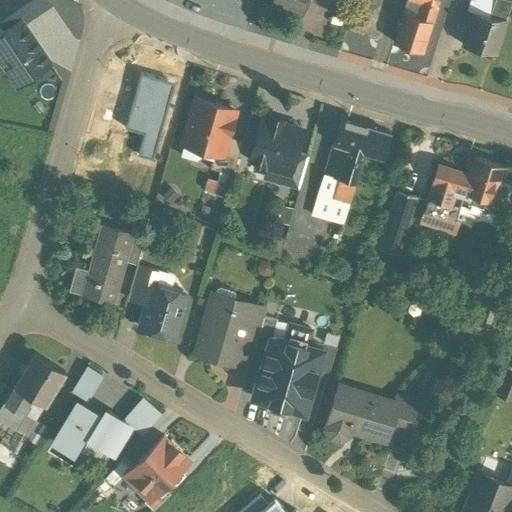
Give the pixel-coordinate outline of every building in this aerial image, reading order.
[(45,0),(4,0),(0,3),(0,25),(5,32),(20,21),(23,25),(50,6),(45,0)] [(307,0),(272,0),(272,2),(304,12),(307,0)] [(420,3),(412,0),(407,0),(403,13),(416,17),(420,3)] [(494,0),(469,0),(466,10),(489,17),(494,0)] [(511,2),(511,1),(506,0),(494,0),(489,17),(505,22),(511,2)] [(436,8),(420,3),(416,17),(431,22),(436,8)] [(489,17),(466,10),(460,28),(467,30),(462,44),(495,55),(505,22),(489,17)] [(416,17),(403,13),(393,43),(421,52),(431,22),(416,17)] [(5,32),(0,35),(0,71),(2,75),(6,72),(17,86),(49,64),(23,25),(20,21),(5,32)] [(138,157),(153,161),(173,93),(164,90),(167,82),(141,75),(125,130),(145,135),(138,157)] [(235,112),(196,100),(183,144),(214,153),(222,156),(228,137),(235,112)] [(283,122),(269,117),(268,121),(261,119),(259,129),(252,152),(249,162),(285,172),(290,173),(296,152),(302,131),(282,125),(283,122)] [(390,135),(340,120),(323,174),(355,184),(364,153),(383,159),(390,135)] [(259,129),(247,126),(242,141),(240,149),(252,152),(259,129)] [(228,137),(222,156),(214,153),(210,169),(233,176),(240,149),(242,141),(228,137)] [(309,156),(296,152),(290,173),(285,172),(281,185),(299,190),(309,156)] [(469,179),(439,169),(427,205),(459,215),(460,212),(465,196),(494,205),(501,184),(505,170),(475,160),(469,179)] [(355,184),(323,174),(311,215),(342,225),(355,184)] [(511,200),(511,190),(511,187),(501,184),(494,205),(465,196),(460,212),(504,223),(511,204),(511,200)] [(417,202),(398,195),(385,233),(404,239),(417,202)] [(239,201),(221,197),(218,208),(237,211),(239,201)] [(459,215),(427,205),(420,226),(452,236),(459,215)] [(131,233),(102,225),(96,244),(101,246),(94,272),(75,266),(68,290),(83,295),(84,294),(111,302),(111,303),(113,303),(125,261),(133,233),(132,232),(131,233)] [(133,233),(125,261),(137,265),(145,236),(133,233)] [(404,239),(385,233),(380,250),(398,257),(404,239)] [(157,271),(137,265),(127,297),(146,303),(151,284),(153,285),(157,271)] [(153,285),(151,284),(146,303),(139,326),(174,336),(186,295),(185,294),(182,289),(175,287),(170,290),(153,285)] [(255,306),(211,293),(195,349),(239,362),(245,340),(255,306)] [(255,306),(245,340),(255,343),(265,309),(255,306)] [(264,316),(258,334),(270,338),(276,320),(264,316)] [(286,342),(270,338),(254,400),(305,413),(313,383),(322,349),(308,345),(312,332),(290,326),(286,342)] [(255,343),(245,340),(239,362),(249,365),(255,343)] [(322,349),(313,383),(326,386),(337,352),(322,349)] [(65,371),(34,353),(14,386),(15,387),(6,402),(21,412),(31,397),(44,405),(65,371)] [(101,375),(86,366),(71,390),(86,399),(101,375)] [(511,379),(510,379),(503,398),(511,402),(511,379)] [(395,403),(339,386),(326,430),(330,439),(339,442),(349,437),(351,432),(386,443),(389,432),(398,404),(395,403)] [(44,405),(31,397),(21,412),(26,415),(35,420),(44,405)] [(423,404),(397,397),(395,403),(398,404),(389,432),(412,439),(423,404)] [(143,398),(124,420),(129,423),(142,435),(161,414),(143,398)] [(6,402),(4,401),(0,407),(0,419),(17,430),(26,415),(21,412),(6,402)] [(95,412),(79,401),(54,442),(71,453),(80,437),(93,416),(95,412)] [(124,420),(107,409),(102,416),(100,420),(89,438),(111,452),(129,423),(124,420)] [(35,420),(26,415),(17,430),(26,435),(30,438),(39,423),(35,420)] [(100,420),(93,416),(80,437),(87,441),(89,438),(100,420)] [(48,427),(39,422),(30,438),(29,439),(37,445),(48,427)] [(26,435),(17,430),(7,449),(13,452),(16,453),(26,435)] [(170,442),(163,435),(138,459),(138,460),(134,464),(122,475),(123,476),(136,490),(140,486),(150,496),(150,497),(162,486),(163,485),(164,485),(176,473),(176,472),(188,460),(181,453),(182,453),(171,441),(170,442)] [(7,449),(0,445),(0,460),(7,464),(13,452),(7,449)] [(125,455),(103,479),(112,488),(123,476),(122,475),(134,464),(125,455)] [(511,488),(507,487),(480,476),(465,511),(504,511),(507,504),(511,492),(511,488)] [(162,486),(150,497),(150,496),(144,502),(153,511),(170,495),(162,486)] [(241,511),(260,511),(268,505),(260,496),(241,511)] [(284,511),(274,500),(268,505),(260,511),(284,511)]
